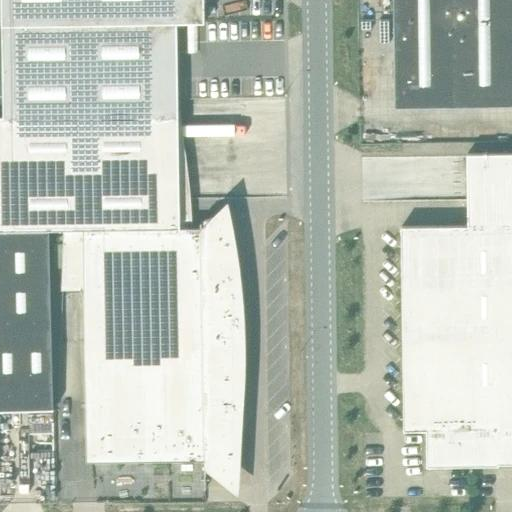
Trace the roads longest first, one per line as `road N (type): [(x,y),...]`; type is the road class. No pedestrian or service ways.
road 1 (unclassified): [(330,511),(320,0)]
road 2 (unknown): [(324,203),(272,202),(251,220),(253,511)]
